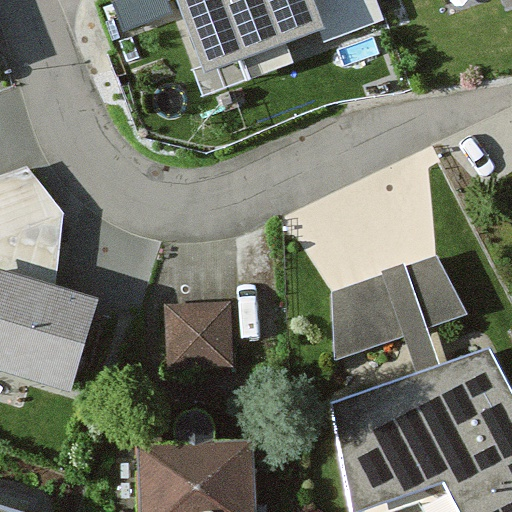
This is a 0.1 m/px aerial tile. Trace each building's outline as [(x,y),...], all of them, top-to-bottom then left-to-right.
[(118,0),(123,15),(168,4),(166,0),(118,0)] [(174,0),(207,85),(321,42),(324,51),(384,29),(372,0),(174,0)] [(0,233),(55,213),(14,164),(0,169),(0,233)] [(432,258),(324,292),(329,363),(398,338),(409,371),(326,404),(344,511),(346,511),(435,480),(449,511),(511,511),(511,397),(487,348),(433,365),(418,331),(462,316),(432,258)] [(88,298),(0,271),(0,371),(60,390),(88,298)] [(223,304),(158,306),(159,365),(224,364),(223,304)] [(241,511),(238,440),(125,446),(128,511),(241,511)]
